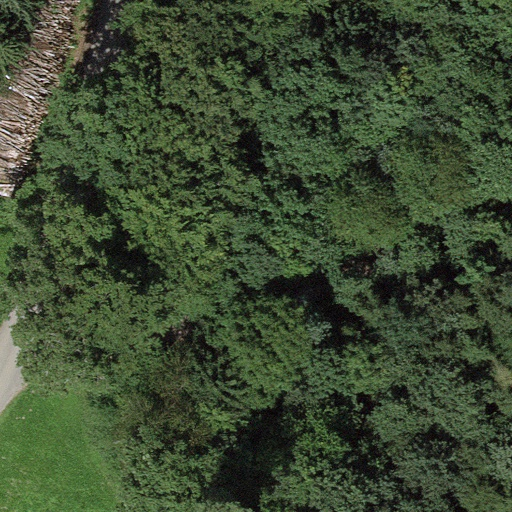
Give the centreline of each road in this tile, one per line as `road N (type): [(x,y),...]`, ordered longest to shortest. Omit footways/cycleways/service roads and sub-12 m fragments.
road 1 (track): [(511,180),(261,316),(178,336),(26,334)]
road 2 (unclassified): [(0,386),(26,334),(80,169),(125,0)]
